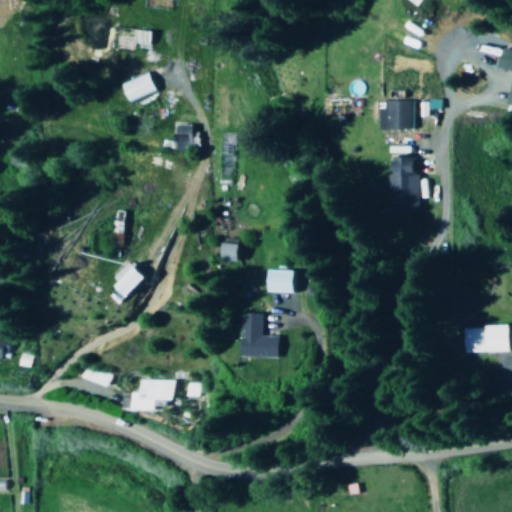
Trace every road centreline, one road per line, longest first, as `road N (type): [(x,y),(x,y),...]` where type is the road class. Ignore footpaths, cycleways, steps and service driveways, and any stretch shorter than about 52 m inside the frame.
road 1 (residential): [(0,402),(102,423),(222,468),(511,440)]
road 2 (residential): [(0,138),(11,134),(25,95),(12,0)]
